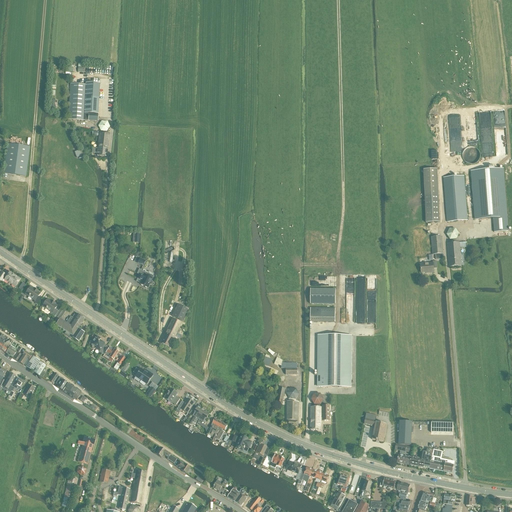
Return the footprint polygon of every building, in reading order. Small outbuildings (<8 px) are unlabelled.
[(70,84),(68,120),(98,121),(100,83),(86,83),(85,85),(70,84)] [(106,132),(110,127),(107,122),(101,121),(98,126),(101,131),(106,132)] [(107,157),(109,134),(99,133),(98,149),(92,148),(92,153),(97,154),(97,156),(107,157)] [(25,177),(30,147),(8,144),(4,174),(25,177)] [(472,171),(476,220),(493,218),(494,232),(508,231),(507,217),(506,217),(502,169),(472,171)] [(437,170),(424,170),(426,223),(439,222),(437,170)] [(447,222),(467,220),(463,176),(444,178),(447,222)] [(450,240),(456,239),(459,234),(456,229),(449,229),(447,235),(450,240)] [(443,260),(441,237),(431,237),(433,255),(436,255),(436,260),(443,260)] [(450,267),(454,266),(461,266),(460,248),(467,247),(466,242),(459,243),(455,243),(452,243),(448,244),(450,267)] [(434,272),(434,269),(437,268),(436,261),(433,262),(433,263),(421,264),(421,273),(430,272),(430,273),(434,272)] [(20,280),(9,272),(7,276),(5,275),(2,272),(0,274),(0,280),(0,281),(2,278),(5,280),(4,280),(15,287),(20,280)] [(140,272),(137,279),(142,281),(140,284),(148,288),(149,284),(151,285),(151,284),(152,283),(152,282),(151,281),(153,276),(145,273),(145,274),(140,272)] [(36,291),(30,287),(25,294),(35,301),(34,303),(37,305),(41,299),(38,297),(40,294),(38,293),(38,292),(36,291)] [(311,289),(310,304),(335,305),(336,290),(311,289)] [(53,304),(47,300),(42,307),(52,313),(51,315),(54,317),(58,311),(55,309),(57,306),(55,305),(55,304),(53,303),(53,304)] [(182,321),(188,309),(177,304),(172,317),(182,321)] [(335,322),(335,308),(310,308),(310,322),(335,322)] [(67,324),(60,319),(56,325),(73,337),(72,338),(78,342),(84,333),(78,329),(85,319),(77,314),(75,317),(73,316),(72,318),(71,317),(67,322),(67,323),(67,324)] [(180,338),(180,337),(181,337),(176,334),(182,323),(172,319),(166,331),(180,338)] [(179,341),(180,338),(166,331),(160,344),(169,348),(174,338),(179,341)] [(102,354),(107,347),(104,345),(105,343),(100,340),(100,339),(96,336),(92,342),(93,343),(91,346),(92,346),(92,347),(92,348),(92,349),(93,349),(93,350),(94,350),(94,349),(95,349),(99,351),(99,352),(102,354)] [(318,373),(317,387),(352,388),(351,373),(352,336),(319,336),(319,373),(318,373)] [(1,342),(0,343),(0,349),(1,350),(6,343),(8,342),(10,340),(7,338),(6,341),(5,340),(4,341),(2,340),(1,341),(1,342)] [(6,343),(1,350),(5,353),(10,346),(12,342),(10,340),(8,342),(6,343)] [(20,349),(21,348),(18,346),(16,350),(14,349),(17,345),(13,342),(6,353),(13,358),(16,353),(17,354),(20,349)] [(107,347),(102,354),(112,361),(113,360),(118,353),(118,351),(116,350),(115,350),(114,350),(114,351),(110,348),(110,349),(107,347)] [(25,352),(20,349),(17,354),(13,359),(18,362),(23,366),(27,360),(29,361),(32,357),(31,356),(25,352)] [(39,376),(45,366),(39,362),(40,362),(33,357),(27,365),(34,370),(33,372),(39,376)] [(122,357),(114,369),(116,371),(124,359),(122,357)] [(297,375),(297,364),(297,363),(282,363),(281,363),(281,366),(281,369),(286,369),(286,375),(297,375)] [(262,365),(261,368),(263,369),(261,372),(265,374),(267,371),(277,375),(279,372),(277,371),(269,367),(262,365)] [(136,369),(133,373),(137,375),(135,377),(134,379),(139,383),(140,380),(146,384),(152,375),(148,372),(147,374),(140,369),(139,371),(136,369)] [(7,391),(10,393),(15,384),(12,383),(16,377),(10,374),(7,380),(3,387),(8,389),(7,391)] [(53,383),(58,376),(55,374),(50,381),(53,383)] [(57,388),(63,391),(67,384),(66,383),(67,382),(62,379),(60,378),(56,383),(59,385),(57,388)] [(9,396),(10,397),(11,398),(16,389),(16,390),(17,388),(20,389),(21,389),(22,386),(25,382),(19,379),(17,383),(16,382),(14,386),(13,388),(11,392),(10,393),(9,396)] [(68,395),(72,388),(67,384),(63,391),(68,395)] [(26,396),(32,395),(32,393),(35,389),(29,385),(24,394),(25,395),(26,396)] [(72,398),(77,391),(72,388),(68,395),(72,398)] [(150,397),(155,391),(151,388),(146,394),(150,397)] [(282,404),(285,389),(280,388),(277,403),(282,404)] [(296,400),(299,395),(297,389),(290,388),(287,393),(289,399),(296,400)] [(178,393),(171,389),(169,392),(168,393),(169,393),(167,395),(166,395),(164,398),(165,398),(165,399),(171,403),(176,406),(180,399),(179,400),(175,397),(178,393)] [(76,400),(81,393),(77,391),(72,398),(76,400)] [(314,405),(321,405),(324,400),(321,394),(314,394),(311,399),(314,405)] [(188,413),(194,404),(188,399),(184,404),(181,403),(177,410),(180,412),(182,409),(188,413)] [(298,427),(299,415),(299,403),(294,402),(292,402),(288,402),(287,426),(298,427)] [(330,412),(330,406),(323,406),(323,418),(322,418),(321,418),(321,407),(311,407),(311,430),(321,430),(321,421),(323,421),(330,421),(330,416),(333,416),(333,412),(330,412)] [(194,423),(196,420),(195,419),(196,419),(197,418),(201,410),(198,407),(194,413),(193,416),(194,417),(189,424),(191,426),(194,423)] [(200,420),(205,412),(201,410),(197,418),(196,419),(195,419),(196,420),(194,423),(196,424),(198,419),(199,420),(200,420)] [(205,423),(210,414),(205,412),(200,420),(199,420),(198,422),(201,423),(200,425),(209,430),(207,435),(212,437),(214,434),(218,436),(221,430),(211,425),(211,426),(212,426),(210,429),(204,425),(205,423)] [(383,442),(387,425),(376,422),(377,416),(366,414),(364,424),(372,426),(372,425),(373,426),(375,426),(372,440),(376,441),(376,442),(378,442),(379,442),(379,441),(383,442)] [(224,432),(228,426),(215,419),(211,425),(221,430),(224,432)] [(399,421),(398,444),(411,445),(412,422),(399,421)] [(431,423),(431,433),(453,433),(453,423),(431,423)] [(219,443),(224,433),(224,432),(221,430),(218,436),(216,435),(214,438),(213,440),(219,443)] [(93,445),(95,440),(84,437),(83,443),(79,441),(78,445),(82,446),(78,462),(88,465),(93,445)] [(247,441),(248,439),(242,437),(240,440),(239,440),(237,444),(239,444),(237,449),(238,449),(237,450),(241,452),(242,451),(243,451),(243,450),(248,452),(249,449),(250,448),(251,448),(252,445),(251,444),(252,443),(247,441)] [(262,467),(265,460),(262,459),(263,456),(267,448),(260,444),(256,453),(255,456),(261,459),(258,465),(262,467)] [(396,445),(395,450),(401,451),(400,455),(399,455),(397,463),(403,464),(405,456),(406,456),(407,452),(405,452),(407,447),(396,445)] [(160,449),(157,447),(154,450),(158,452),(156,454),(161,458),(164,455),(168,458),(167,460),(174,464),(177,460),(160,448),(160,449)] [(420,459),(418,467),(423,468),(424,467),(430,469),(434,450),(433,450),(427,449),(426,453),(421,452),(420,459)] [(434,450),(430,469),(444,471),(444,472),(447,472),(446,474),(449,474),(449,473),(453,474),(455,462),(441,459),(443,452),(434,450)] [(275,456),(272,463),(270,466),(275,469),(276,466),(281,468),(285,460),(284,460),(284,458),(282,458),(282,457),(281,458),(275,456)] [(405,456),(403,464),(410,466),(412,457),(406,456),(405,456)] [(412,457),(410,466),(418,467),(420,459),(412,457)] [(184,465),(180,461),(176,467),(181,470),(186,474),(190,468),(184,464),(184,465)] [(295,464),(290,462),(287,470),(298,474),(301,466),(295,464)] [(304,468),(298,484),(301,485),(302,480),(304,475),(310,477),(312,470),(307,468),(306,469),(304,468)] [(101,474),(99,482),(107,484),(110,471),(102,469),(101,474)] [(312,470),(310,477),(315,479),(318,472),(312,470)] [(141,504),(147,473),(136,471),(135,475),(132,474),(131,478),(135,479),(130,503),(141,504)] [(318,472),(315,479),(321,481),(324,474),(318,472)] [(324,474),(321,481),(327,483),(329,477),(324,474)] [(340,476),(337,485),(341,486),(340,489),(341,490),(341,491),(341,492),(345,493),(346,490),(347,488),(350,479),(340,476)] [(69,477),(62,507),(70,509),(75,489),(76,490),(76,487),(81,488),(83,481),(78,480),(77,478),(69,477)] [(217,482),(214,488),(220,491),(222,488),(225,490),(228,483),(225,482),(224,483),(222,482),(223,481),(219,479),(217,482)] [(399,483),(396,482),(384,479),(383,483),(382,482),(380,486),(387,488),(387,489),(390,490),(390,488),(397,490),(399,483)] [(368,483),(366,482),(362,491),(360,497),(366,499),(367,497),(365,496),(366,493),(369,494),(371,490),(370,489),(372,484),(371,483),(368,482),(368,483)] [(410,486),(399,483),(397,490),(404,492),(408,493),(410,486)] [(125,511),(130,490),(123,488),(119,487),(117,493),(114,493),(114,497),(117,497),(117,495),(121,496),(119,509),(125,511)] [(238,492),(234,489),(228,498),(235,503),(240,495),(239,495),(240,492),(239,491),(238,492)] [(241,507),(248,496),(244,494),(245,492),(245,491),(243,490),(241,490),(240,492),(239,495),(240,495),(235,503),(241,507)] [(339,492),(335,498),(342,503),(345,496),(344,495),(345,493),(341,492),(341,491),(339,491),(338,492),(339,492)] [(423,493),(420,501),(428,503),(429,502),(432,503),(434,498),(438,500),(441,501),(442,498),(440,497),(439,497),(423,493)] [(444,500),(443,504),(446,505),(452,506),(453,502),(451,502),(452,500),(455,500),(456,496),(445,495),(444,498),(444,500)] [(260,502),(262,500),(257,497),(248,508),(253,511),(258,505),(257,505),(259,502),(260,502)] [(467,497),(466,506),(472,506),(472,505),(475,505),(476,498),(472,498),(472,497),(467,497)] [(335,498),(332,505),(338,508),(336,511),(337,511),(338,511),(339,511),(341,508),(340,507),(342,503),(335,498)] [(341,508),(339,511),(340,511),(341,511),(354,511),(358,506),(358,505),(356,504),(357,502),(354,501),(353,503),(346,499),(341,508)] [(387,509),(387,501),(387,499),(383,499),(383,503),(371,502),(371,508),(373,508),(380,509),(387,509)] [(394,507),(393,510),(398,511),(399,511),(400,511),(401,511),(402,511),(407,511),(411,503),(403,501),(402,501),(397,500),(396,502),(401,504),(399,509),(398,509),(398,508),(394,507)] [(420,501),(417,509),(426,511),(427,511),(427,510),(427,508),(427,507),(428,507),(428,505),(430,506),(429,507),(435,508),(440,510),(440,506),(440,505),(432,503),(430,503),(428,503),(420,501)] [(356,511),(366,511),(368,510),(369,506),(362,502),(359,507),(356,511)] [(194,511),(196,508),(188,503),(182,511),(194,511)]
